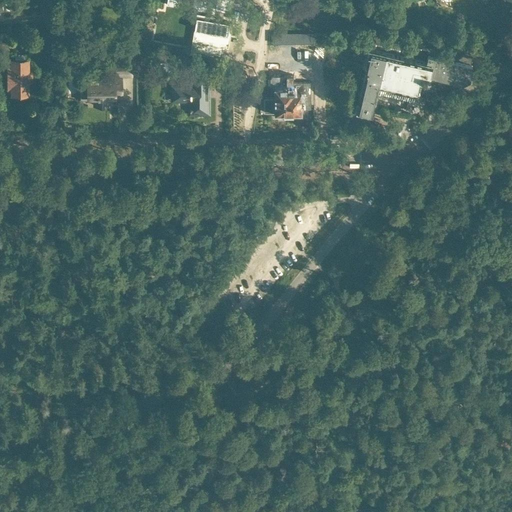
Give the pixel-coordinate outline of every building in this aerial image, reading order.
[(197,13),(190,50),(222,55),(223,47),(228,48),(228,47),(225,47),(229,23),(232,23),(232,22),(214,19),(215,16),(201,14),(201,17),(197,16),(197,13)] [(469,72),(471,65),(427,54),(425,59),(352,42),(349,53),(338,51),(335,54),(324,65),(349,70),(353,77),(349,92),(359,95),(356,108),(371,112),(377,88),(415,96),(420,76),(426,78),(427,71),(429,71),(428,72),(462,80),(468,77),(469,72)] [(10,45),(0,45),(0,58),(10,58),(10,45)] [(31,81),(31,69),(29,69),(28,58),(12,58),(12,64),(9,64),(9,81),(11,81),(11,85),(15,85),(15,91),(26,91),(26,81),(31,81)] [(112,75),(131,75),(131,59),(112,59),(112,75)] [(207,93),(206,68),(192,68),(192,76),(193,76),(194,86),(173,86),(173,100),(190,99),(190,113),(205,113),(205,114),(206,114),(206,93),(207,93)] [(112,77),(87,77),(87,97),(95,97),(95,105),(110,105),(110,97),(122,97),(122,77),(121,77),(121,75),(112,75),(112,77)] [(310,81),(293,82),(293,75),(273,75),(270,77),(270,85),(274,88),(274,97),(264,97),(264,111),(275,111),(275,112),(276,112),(276,115),(278,117),(284,117),(287,115),(287,112),(301,112),(301,107),(310,107),(310,81)] [(320,79),(320,108),(337,107),(337,79),(320,79)]
